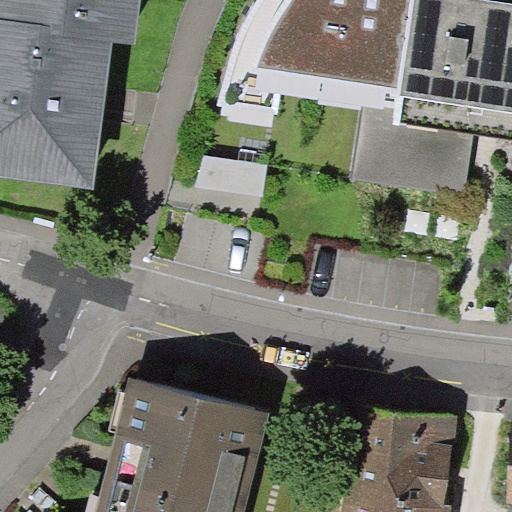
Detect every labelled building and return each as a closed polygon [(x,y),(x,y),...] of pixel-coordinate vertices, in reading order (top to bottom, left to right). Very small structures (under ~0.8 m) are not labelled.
[(127,0),(0,0),(0,26),(100,39),(122,41),(127,0)] [(330,43),(342,50),(352,32),(370,42),(387,0),(264,0),(242,40),(311,78),(330,43)] [(346,102),(357,107),(345,185),(458,201),(468,134),(511,140),(511,0),(387,0),(370,42),(346,102)] [(0,26),(0,172),(81,183),(100,39),(0,26)] [(97,511),(229,511),(254,414),(130,383),(97,511)] [(433,511),(446,421),(359,412),(344,511),(433,511)] [(511,429),(504,429),(500,502),(511,503),(511,429)]
